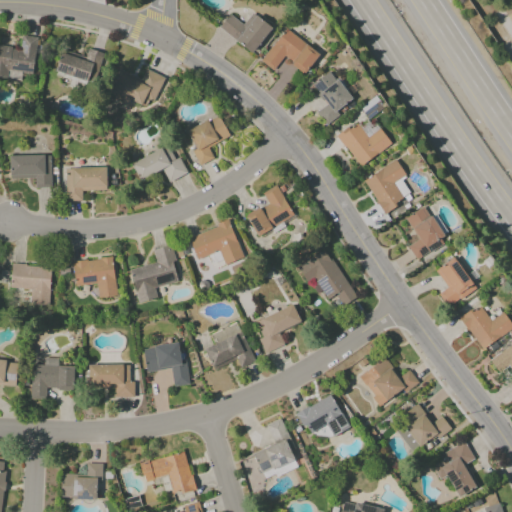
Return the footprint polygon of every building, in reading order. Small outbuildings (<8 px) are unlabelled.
[(253,53),(270,26),(251,13),(243,24),(228,14),(218,29),(253,53)] [(319,54),(285,28),(259,61),(272,71),(283,57),(304,73),(319,54)] [(0,45),(0,78),(6,79),(7,71),(32,75),(37,37),(20,35),(19,48),(0,45)] [(85,57),(61,49),(54,72),(97,85),(107,54),(87,48),(85,57)] [(108,89),(150,107),(163,77),(145,69),(141,79),(117,68),(108,89)] [(352,100),(328,71),(311,85),(326,104),(315,113),(324,123),(352,100)] [(185,131),(194,149),(191,151),(199,165),(213,158),(207,147),(228,136),(218,115),(185,131)] [(359,167),(389,144),(367,115),(337,138),(359,167)] [(186,173),(178,157),(174,159),(167,145),(130,162),(139,181),(162,170),(167,182),(186,173)] [(34,178),(34,188),(50,187),(50,155),(8,156),(9,178),(34,178)] [(405,176),(396,160),(363,179),(381,212),(410,195),(400,178),(405,176)] [(105,167),(64,168),(65,201),(81,201),(81,191),(106,190),(105,167)] [(245,215),(256,236),(293,217),(276,185),(261,193),(267,203),(245,215)] [(404,218),(417,240),(406,246),(415,260),(445,242),(423,207),(404,218)] [(188,237),(196,259),(218,251),(224,265),(243,258),(229,221),(188,237)] [(137,303),(156,299),(153,287),(178,281),(170,246),(152,250),(155,263),(129,269),(137,303)] [(304,281),(313,277),(326,301),(336,295),(341,305),(354,299),(327,249),(296,266),(304,281)] [(116,296),(112,257),(72,261),(74,286),(96,284),(97,298),(116,296)] [(448,308),(475,287),(452,257),(434,271),(447,287),(437,295),(448,308)] [(50,266),(10,265),(9,288),(30,289),(29,305),(48,306),(50,266)] [(278,333),(299,323),(291,304),(254,321),(262,337),(258,339),(264,353),(283,344),(278,333)] [(511,326),(502,312),(490,321),(478,305),(459,318),(481,350),(511,328),(511,326)] [(213,370),(235,359),(239,368),(254,361),(240,332),(203,349),(213,370)] [(146,372),(170,369),(173,387),(188,385),(185,362),(179,362),(177,343),(142,348),(146,372)] [(511,344),(489,358),(497,373),(509,366),(511,370),(511,344)] [(417,383),(407,370),(399,377),(384,357),(357,377),(379,406),(402,389),(404,392),(417,383)] [(73,366),(57,366),(57,358),(43,358),(43,365),(31,364),(30,399),(45,399),(45,389),(73,390),(73,366)] [(0,384),(15,385),(16,360),(0,359),(0,384)] [(113,397),(133,397),(133,381),(128,381),(129,365),(87,365),(87,388),(113,388),(113,397)] [(308,434),(326,425),(332,436),(348,428),(330,394),(296,412),(308,434)] [(431,423),(416,404),(398,417),(405,426),(396,433),(404,443),(404,442),(412,453),(448,427),(441,416),(431,423)] [(252,453),(260,474),(273,469),(275,476),(296,467),(289,451),(293,449),(280,418),(265,424),(273,445),(252,453)] [(465,463),(473,460),(464,441),(440,453),(443,459),(431,465),(438,480),(446,476),(457,497),(477,487),(465,463)] [(194,489),(184,452),(139,463),(143,481),(167,475),(172,495),(194,489)] [(101,480),(102,463),(85,463),(85,475),(60,474),(60,498),(95,499),(96,480),(101,480)] [(178,511),(200,511),(198,501),(182,506),(183,511),(178,511)] [(382,511),(383,509),(342,501),(340,511),(382,511)] [(501,511),(499,503),(481,508),(481,511),(501,511)]
